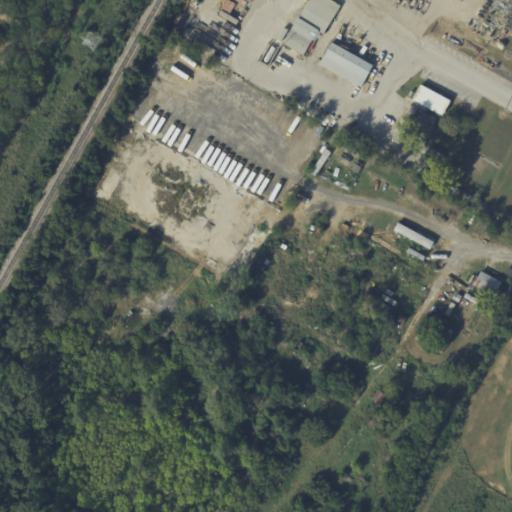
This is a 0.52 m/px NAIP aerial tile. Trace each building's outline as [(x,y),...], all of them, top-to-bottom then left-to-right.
[(305,56),(284,43),(293,28),(294,28),(301,17),(300,17),(309,0),(333,0),(342,5),(325,34),(321,31),(305,56)] [(375,64),(362,86),(321,63),(333,41),(375,64)] [(414,98),(422,84),(452,100),(444,115),(414,98)] [(441,162),(411,146),(419,130),(409,125),(399,144),(392,140),(410,104),(413,106),(414,105),(416,106),(415,107),(418,109),(414,117),(417,119),(421,110),(437,118),(434,124),(436,125),(426,145),(444,155),(441,162)] [(398,221),(434,241),(430,248),(394,229),(398,221)] [(481,270),(502,281),(499,287),(501,288),(500,290),(506,293),(502,300),(471,284),(476,274),(478,275),(481,270)] [(431,455),(425,451),(429,446),(435,450),(431,455)]
